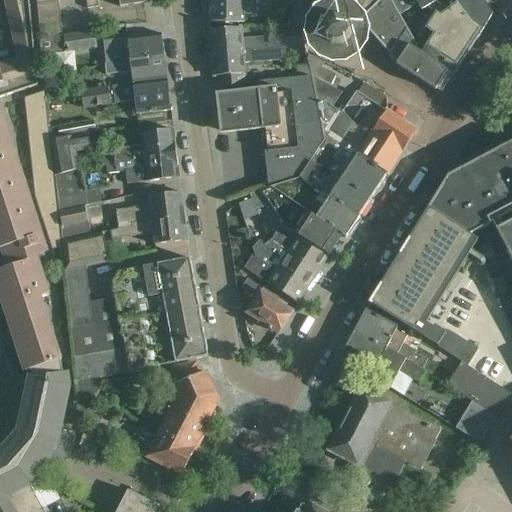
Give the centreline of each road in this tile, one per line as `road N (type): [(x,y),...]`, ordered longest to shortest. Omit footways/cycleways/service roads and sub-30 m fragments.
road 1 (residential): [(284,398),(232,370),(179,0)]
road 2 (unclassified): [(284,398),(506,40)]
road 3 (unclassified): [(221,511),(284,398)]
